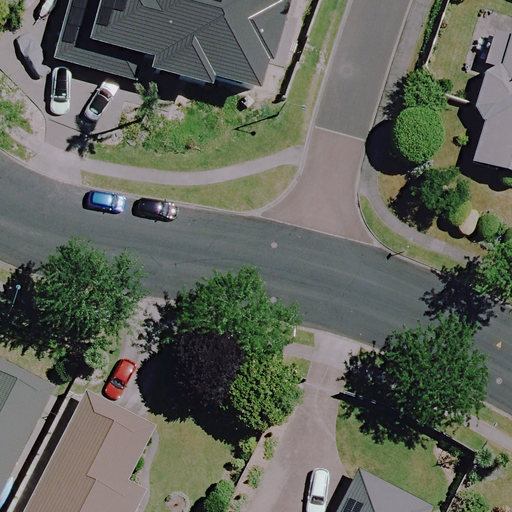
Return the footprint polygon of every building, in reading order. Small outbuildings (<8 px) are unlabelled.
[(210,0),(132,0),(132,2),(124,0),(63,0),(50,62),(110,75),(111,70),(219,94),(229,45),(202,39),(210,0)] [(511,39),(504,37),(493,73),(483,70),(469,117),(481,121),(466,169),(511,183),(511,39)] [(0,484),(42,403),(0,381),(0,484)] [(142,444),(70,408),(17,511),(129,511),(137,498),(119,490),(142,444)] [(419,511),(351,477),(333,511),(419,511)]
